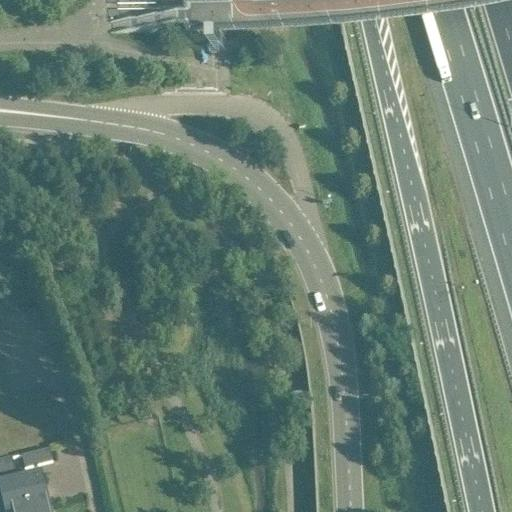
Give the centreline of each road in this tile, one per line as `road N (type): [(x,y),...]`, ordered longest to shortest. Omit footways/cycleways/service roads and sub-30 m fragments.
road 1 (motorway): [(368,0),(480,511)]
road 2 (secondary): [(349,511),(333,332),(297,238),(264,196),(209,156),(125,129)]
road 3 (motorway): [(430,0),(511,279)]
road 4 (residential): [(100,511),(79,423),(18,321)]
